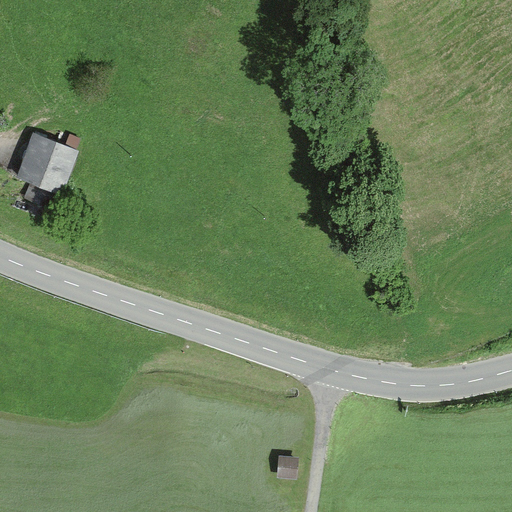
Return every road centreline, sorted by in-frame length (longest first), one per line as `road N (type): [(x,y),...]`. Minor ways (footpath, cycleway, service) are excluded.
road 1 (primary): [(0,257),(330,370)]
road 2 (primary): [(330,370),(407,386),(511,370)]
road 3 (unclassified): [(330,370),(313,511)]
